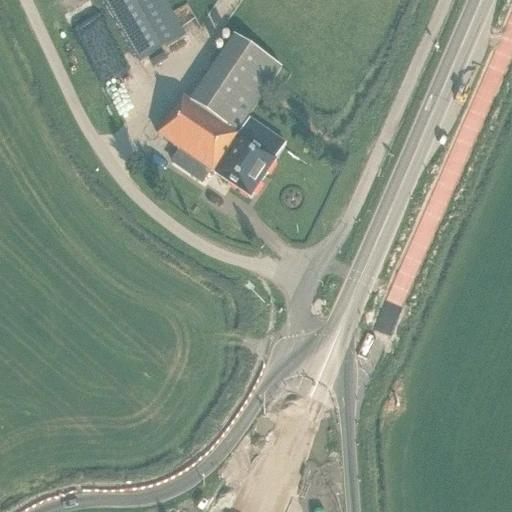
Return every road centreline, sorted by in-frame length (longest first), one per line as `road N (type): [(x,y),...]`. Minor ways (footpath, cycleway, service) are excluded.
road 1 (trunk): [(259,511),(483,0)]
road 2 (unclassified): [(350,511),(347,438),(356,387),(511,40)]
road 3 (unclassified): [(313,283),(203,249),(120,191),(22,0)]
road 4 (unclassified): [(47,511),(150,495),(216,456),(313,283)]
road 5 (unclassified): [(313,283),(441,0)]
